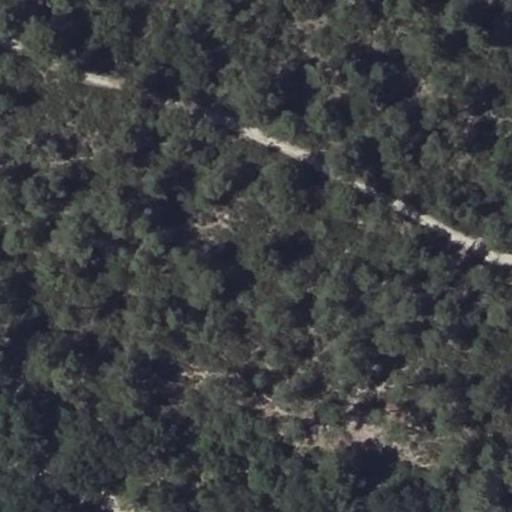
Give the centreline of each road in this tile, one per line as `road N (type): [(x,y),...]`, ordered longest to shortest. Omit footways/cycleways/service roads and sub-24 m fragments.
road 1 (track): [(511,258),(491,255),(271,141),(62,68),(0,37)]
road 2 (unclassified): [(0,455),(140,511)]
